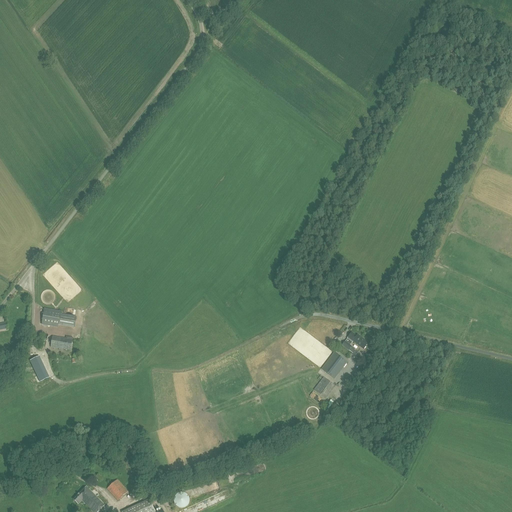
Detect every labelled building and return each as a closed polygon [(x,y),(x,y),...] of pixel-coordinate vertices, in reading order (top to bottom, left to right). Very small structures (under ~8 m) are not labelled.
[(61,312),(53,310),(45,309),(42,325),(50,326),(51,323),(75,327),(77,317),(60,314),(61,312)] [(360,338),(361,337),(358,335),(357,336),(352,333),(342,345),(352,353),(355,350),(351,347),(352,346),(348,344),(350,341),(352,342),(353,341),(355,343),(357,341),(358,341),(358,340),(359,340),(360,338)] [(53,337),(51,347),(71,351),(73,338),(66,337),(66,339),(53,337)] [(368,343),(361,337),(360,338),(359,340),(358,340),(358,341),(357,341),(355,343),(363,349),(368,343)] [(352,353),(351,354),(359,359),(361,361),(364,357),(355,350),(352,353)] [(347,363),(334,354),(322,370),(335,380),(347,363)] [(49,377),(47,372),(37,376),(40,382),(49,377)] [(335,386),(324,377),(314,390),(326,399),(335,386)] [(138,445),(130,442),(128,449),(137,452),(138,445)] [(120,463),(118,457),(109,459),(111,465),(120,463)] [(118,501),(129,492),(118,480),(107,489),(118,501)] [(93,511),(98,511),(105,506),(87,487),(74,500),(78,504),(82,501),(93,511)] [(155,511),(150,499),(123,511),(155,511)]
